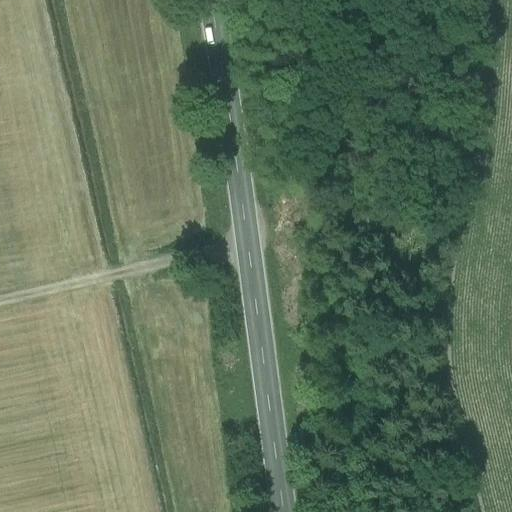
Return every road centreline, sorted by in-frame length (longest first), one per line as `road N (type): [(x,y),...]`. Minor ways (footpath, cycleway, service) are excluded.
road 1 (secondary): [(282,511),(210,0)]
road 2 (track): [(248,249),(0,301)]
